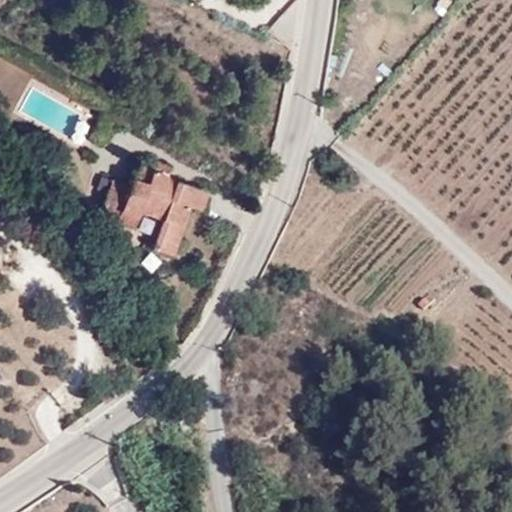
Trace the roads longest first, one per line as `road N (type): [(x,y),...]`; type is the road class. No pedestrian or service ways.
road 1 (residential): [(511,300),(371,163),(300,129)]
road 2 (unknown): [(62,453),(41,426),(42,400),(66,369),(72,338),(61,295),(0,234)]
road 3 (tertiary): [(0,491),(168,389),(192,346)]
road 4 (tertiary): [(192,346),(266,216),(300,129)]
road 5 (residential): [(226,511),(217,388),(192,346)]
road 6 (tertiary): [(300,129),(320,0)]
